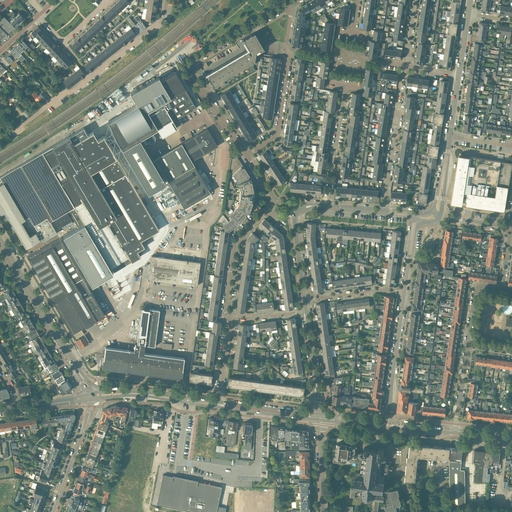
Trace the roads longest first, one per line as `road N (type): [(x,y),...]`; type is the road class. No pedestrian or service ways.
road 1 (tertiary): [(89,396),(0,239)]
road 2 (residential): [(384,212),(404,65)]
road 3 (unknown): [(141,286),(194,291),(213,203)]
road 4 (residential): [(231,315),(224,309),(233,245),(274,199)]
road 5 (residential): [(387,425),(404,292)]
road 6 (residential): [(138,511),(154,431),(166,433),(173,397)]
road 7 (residential): [(246,156),(278,132),(288,47)]
road 8 (residential): [(326,206),(344,84)]
road 9 (residential): [(53,511),(89,396)]
